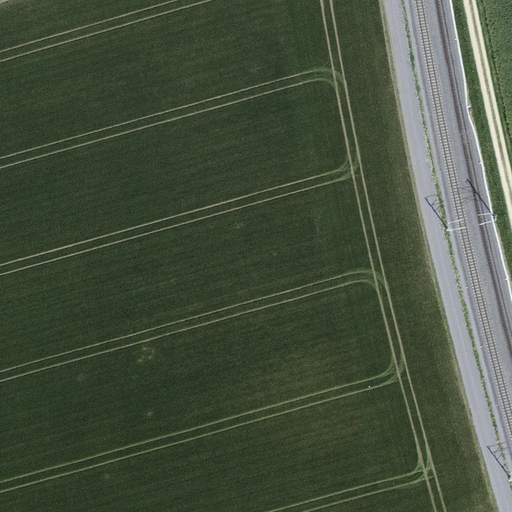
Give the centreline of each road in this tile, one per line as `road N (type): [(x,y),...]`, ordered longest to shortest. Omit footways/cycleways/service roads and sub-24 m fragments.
road 1 (track): [(391,0),(439,255),(508,511)]
road 2 (track): [(473,0),(511,207)]
